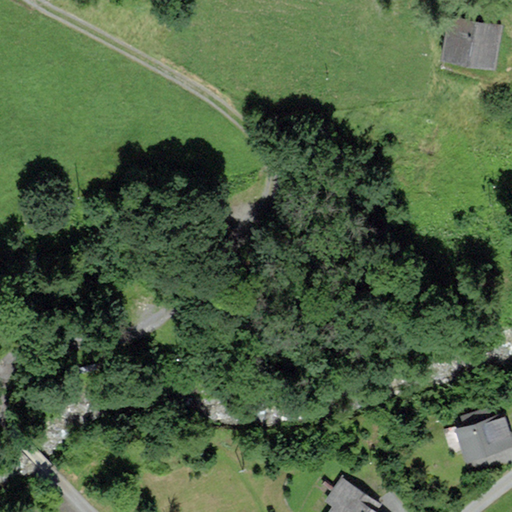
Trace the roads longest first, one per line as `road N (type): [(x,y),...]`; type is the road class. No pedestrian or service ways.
road 1 (residential): [(0,383),(7,363),(36,345),(103,342),(152,323),(252,222),(270,178),(263,146),(221,105),(34,0)]
road 2 (residential): [(82,511),(0,408)]
